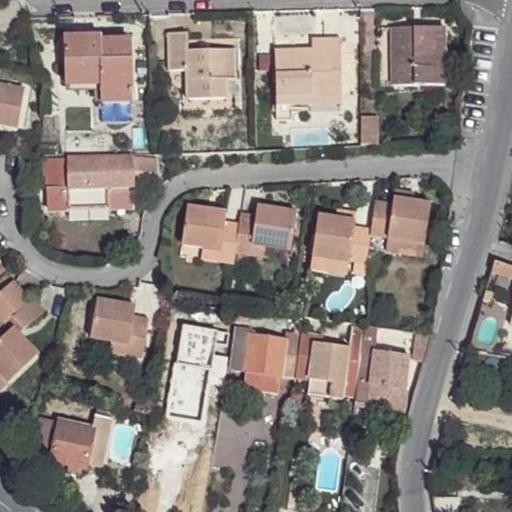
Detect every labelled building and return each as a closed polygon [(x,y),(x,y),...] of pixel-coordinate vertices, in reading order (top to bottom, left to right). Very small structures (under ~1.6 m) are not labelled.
[(392,29),(393,87),(445,87),(444,29),(392,29)] [(186,70),(187,100),(226,100),(226,80),(235,80),(235,52),(187,53),(187,35),(169,35),(169,70),(186,70)] [(100,37),(64,38),(66,87),(100,86),(101,94),(132,93),(130,41),(100,42),(100,37)] [(341,98),(340,40),(322,41),(322,51),(312,51),(275,52),(276,99),(341,98)] [(312,41),(312,51),(322,51),(322,41),(312,41)] [(0,125),(17,128),(24,89),(0,84),(0,125)] [(132,93),(101,94),(101,104),(132,103),(132,93)] [(341,98),(276,99),(276,107),(341,105),(341,98)] [(361,118),(361,145),(378,145),(378,118),(361,118)] [(108,190),(134,189),(134,174),(156,173),(155,159),(133,160),(133,158),(47,161),(48,188),(48,192),(67,191),(68,211),(109,210),(108,190)] [(48,188),(47,161),(36,160),(37,189),(48,188)] [(135,209),(134,189),(108,190),(109,210),(135,209)] [(67,191),(48,192),(49,212),(68,211),(67,191)] [(395,192),(393,199),(413,202),(414,194),(395,192)] [(393,205),(375,202),(371,230),(370,237),(388,240),(424,245),(430,204),(413,202),(393,199),(393,205)] [(225,213),(187,207),(182,246),(203,249),(220,252),(218,263),(233,265),(234,254),(239,225),(224,223),(225,213)] [(239,225),(234,254),(250,256),(251,245),(269,248),(291,251),(296,212),(257,207),(255,217),(240,214),(239,225)] [(337,211),(336,219),(354,222),(355,214),(337,211)] [(366,265),(370,237),(371,230),(353,227),(354,222),(318,216),(312,257),(348,262),(366,265)] [(424,245),(388,240),(386,252),(422,258),(424,245)] [(251,245),(250,256),(267,259),(269,248),(251,245)] [(220,252),(203,249),(202,261),(218,263),(220,252)] [(348,262),(312,257),(310,269),(346,275),(348,262)] [(511,279),(511,267),(495,262),(491,273),(511,279)] [(13,317),(31,302),(14,281),(1,293),(0,292),(0,325),(4,323),(5,324),(13,317)] [(24,329),(24,330),(45,312),(34,300),(31,302),(13,317),(15,319),(24,329)] [(134,317),(135,307),(97,301),(90,339),(112,342),(129,345),(127,357),(142,359),(149,320),(134,317)] [(233,324),(235,316),(224,315),(223,322),(233,324)] [(235,316),(233,324),(248,325),(249,318),(235,316)] [(13,329),(18,334),(24,329),(15,319),(7,326),(11,330),(13,329)] [(356,396),(355,406),(402,412),(408,356),(373,352),(376,329),(365,325),(364,331),(356,396)] [(226,345),(227,333),(179,328),(175,365),(211,369),(213,369),(216,344),(226,345)] [(0,340),(0,374),(8,384),(38,355),(18,334),(13,329),(11,330),(0,340)] [(296,379),(301,336),(285,334),(284,340),(251,335),(252,331),(237,329),(231,370),(245,372),(243,387),(279,391),(281,377),(296,379)] [(323,337),(301,334),(301,336),(296,379),(310,380),(308,396),(343,400),(344,394),(356,396),(364,331),(351,329),(349,347),(322,344),(323,337)] [(415,334),(413,360),(424,362),(432,336),(415,334)] [(129,345),(112,342),(110,354),(127,357),(129,345)] [(209,382),(211,369),(175,365),(173,378),(209,382)] [(0,391),(8,384),(0,374),(0,391)] [(448,406),(444,422),(472,426),(476,410),(448,406)] [(93,429),(59,422),(51,462),(69,466),(68,474),(80,477),(81,468),(86,469),(86,465),(101,468),(113,411),(98,407),(93,429)] [(32,457),(51,462),(59,422),(40,418),(32,457)] [(389,445),(401,447),(406,428),(392,426),(389,445)] [(433,499),(435,511),(459,511),(459,498),(433,499)]
